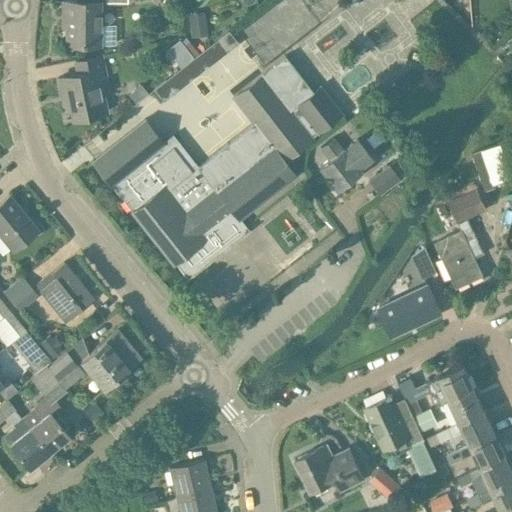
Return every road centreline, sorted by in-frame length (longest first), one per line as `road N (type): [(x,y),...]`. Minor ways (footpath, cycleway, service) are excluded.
road 1 (residential): [(197,369),(47,183),(21,100),(15,6)]
road 2 (residential): [(511,381),(488,339),(462,330),(251,433)]
road 3 (residential): [(19,511),(110,447),(197,369)]
